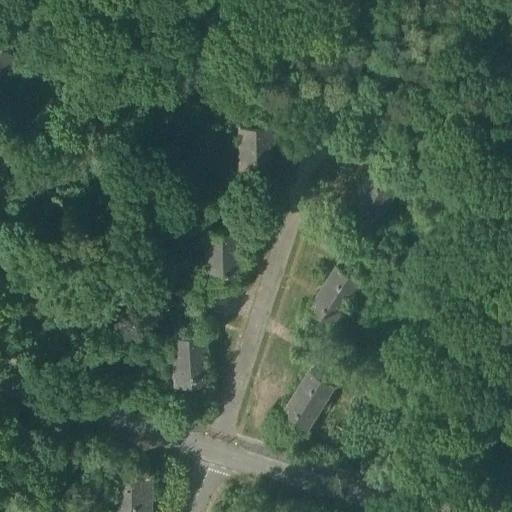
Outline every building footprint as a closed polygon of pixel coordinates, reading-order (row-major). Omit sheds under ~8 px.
[(0,82),(11,47),(0,44),(0,82)] [(275,94),(253,88),(250,99),(272,105),(275,94)] [(271,124),(238,124),(239,174),(268,173),(267,143),(272,142),(271,124)] [(393,150),(367,134),(360,146),(381,159),(377,165),(382,168),(393,150)] [(382,168),(377,165),(350,210),(373,224),(401,179),(382,168)] [(237,228),(204,230),(206,279),(235,278),(233,247),(238,247),(237,228)] [(355,248),(329,231),(321,243),(342,257),(338,262),(343,266),(355,248)] [(338,262),(311,307),(334,322),(362,278),(343,266),(338,262)] [(207,294),(185,295),(185,306),(208,306),(207,294)] [(185,306),(174,307),(175,319),(208,318),(208,306),(185,306)] [(204,333),(171,335),(174,384),(203,382),(201,351),(205,351),(204,333)] [(328,352),(301,336),(293,349),(315,361),(311,367),(317,370),(328,352)] [(311,367),(283,411),(308,427),(336,382),(317,370),(311,367)] [(137,468),(114,468),(114,502),(149,502),(150,473),(137,473),(137,468)] [(149,511),(149,502),(114,502),(113,511),(149,511)]
